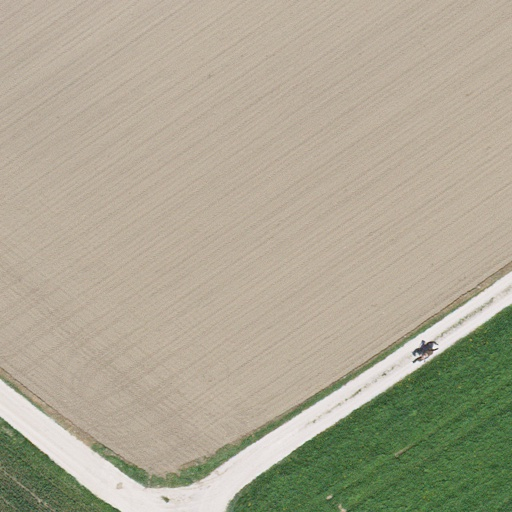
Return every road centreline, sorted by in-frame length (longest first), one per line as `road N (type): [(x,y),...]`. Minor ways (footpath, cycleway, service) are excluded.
road 1 (track): [(511,287),(179,511)]
road 2 (track): [(146,511),(0,397)]
